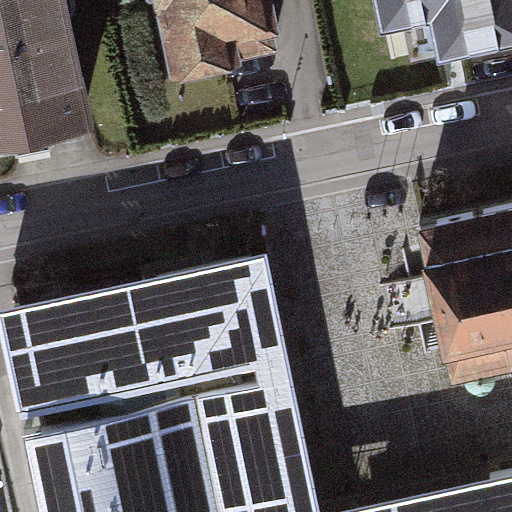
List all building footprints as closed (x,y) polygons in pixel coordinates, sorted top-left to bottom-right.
[(57,0),(0,0),(0,135),(81,120),(57,0)] [(274,48),(264,0),(147,0),(161,70),(274,48)] [(511,0),(360,0),(367,30),(431,16),(441,60),(511,44),(511,0)] [(511,196),(423,215),(455,372),(511,359),(511,196)] [(272,239),(0,296),(0,301),(22,400),(258,353),(262,370),(26,417),(47,511),(511,511),(511,460),(329,498),(272,239)]
